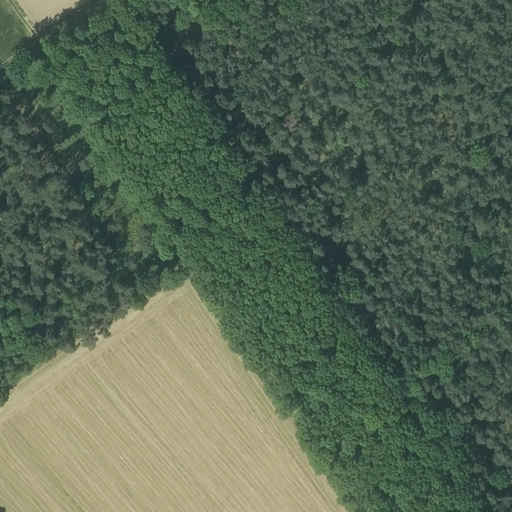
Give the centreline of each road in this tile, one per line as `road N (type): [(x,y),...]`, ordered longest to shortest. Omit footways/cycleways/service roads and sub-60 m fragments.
road 1 (track): [(0,386),(193,253),(372,511)]
road 2 (track): [(193,253),(8,0)]
road 3 (track): [(0,70),(101,0)]
